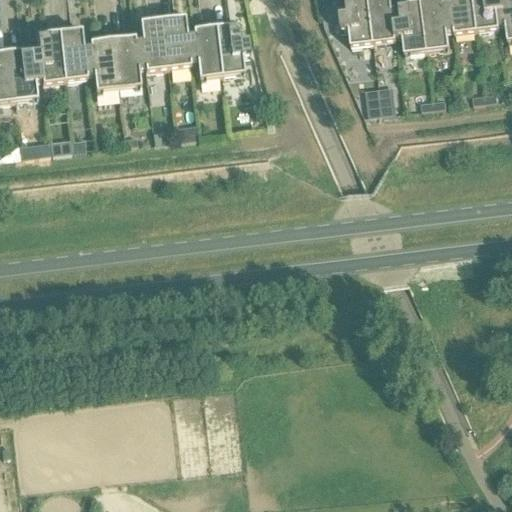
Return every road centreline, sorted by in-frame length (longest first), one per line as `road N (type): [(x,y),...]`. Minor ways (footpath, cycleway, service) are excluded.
road 1 (primary): [(511,210),(0,274)]
road 2 (primary): [(0,311),(511,249)]
